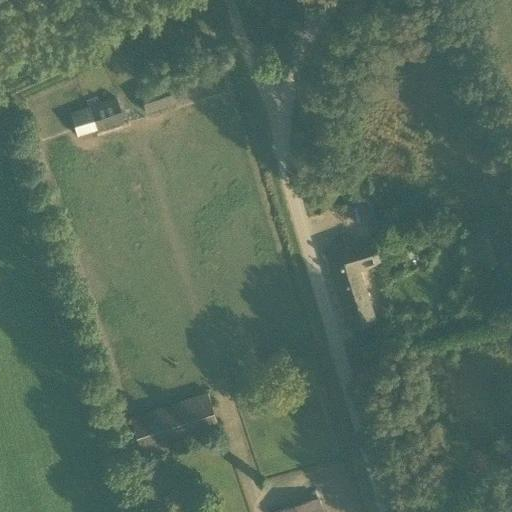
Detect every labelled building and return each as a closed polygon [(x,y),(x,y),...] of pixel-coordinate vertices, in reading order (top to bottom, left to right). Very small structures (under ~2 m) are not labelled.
[(146,113),(173,104),(165,81),(138,91),(146,113)] [(96,130),(123,121),(116,98),(89,107),(96,130)] [(353,329),(354,329),(377,322),(360,270),(383,263),(376,239),(330,253),(353,329)] [(145,458),(222,433),(208,393),(132,418),(145,458)] [(315,465),(320,491),(347,485),(341,460),(315,465)] [(323,511),(318,498),(276,511),(323,511)]
